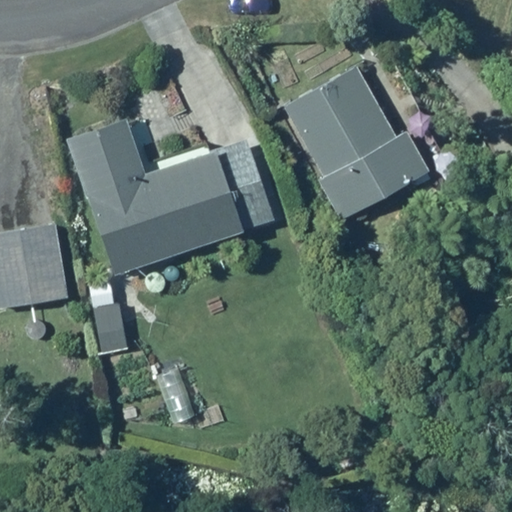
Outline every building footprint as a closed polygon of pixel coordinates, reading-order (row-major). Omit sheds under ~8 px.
[(390,140),(352,69),(282,103),(319,178),(314,181),(337,221),(424,171),(404,134),(390,140)] [(266,217),(242,140),(139,175),(122,116),(66,135),(113,274),(266,217)] [(511,229),(511,183),(486,176),(457,243),(503,257),(511,229)] [(0,306),(64,298),(53,226),(0,233),(0,306)] [(107,282),(87,285),(96,333),(118,329),(116,304),(107,282)] [(44,329),(44,328),(44,327),(44,326),(43,326),(43,325),(43,324),(42,323),(42,322),(41,322),(41,321),(40,321),(39,321),(39,320),(38,320),(37,320),(36,319),(35,319),(34,319),(33,319),(32,320),(31,320),(30,320),(30,321),(29,321),(28,322),(27,322),(27,323),(26,324),(26,325),(25,326),(25,327),(25,328),(25,329),(25,330),(25,331),(25,332),(26,332),(26,333),(26,334),(27,334),(27,335),(28,335),(28,336),(29,336),(29,337),(30,337),(31,338),(32,338),(33,338),(34,338),(35,338),(36,338),(37,338),(38,338),(38,337),(39,337),(40,337),(40,336),(41,336),(41,335),(42,335),(42,334),(43,334),(43,333),(43,332),(44,332),(44,331),(44,330),(44,329)] [(216,511),(199,461),(150,478),(161,511),(216,511)]
